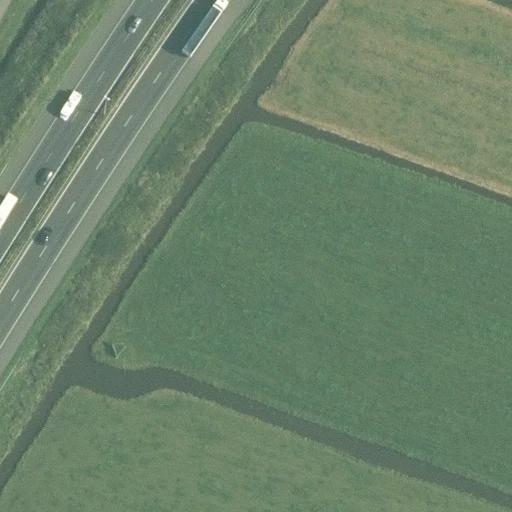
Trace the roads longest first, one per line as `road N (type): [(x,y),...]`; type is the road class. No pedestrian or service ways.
road 1 (motorway): [(0,319),(211,0)]
road 2 (motorway): [(153,0),(0,233)]
